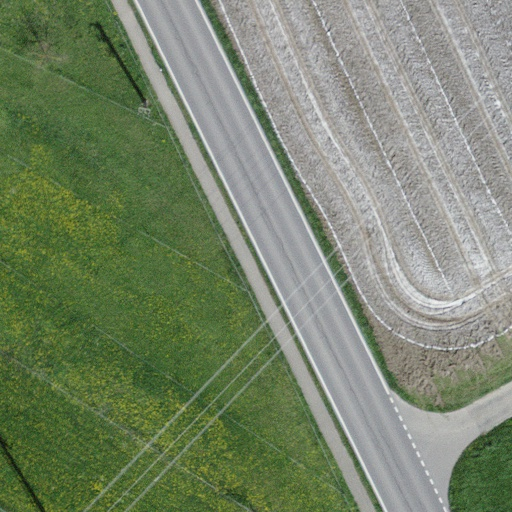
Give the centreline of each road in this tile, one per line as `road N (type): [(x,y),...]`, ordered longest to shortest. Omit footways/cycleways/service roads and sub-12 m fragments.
road 1 (secondary): [(157,0),(404,511)]
road 2 (track): [(387,476),(511,404)]
